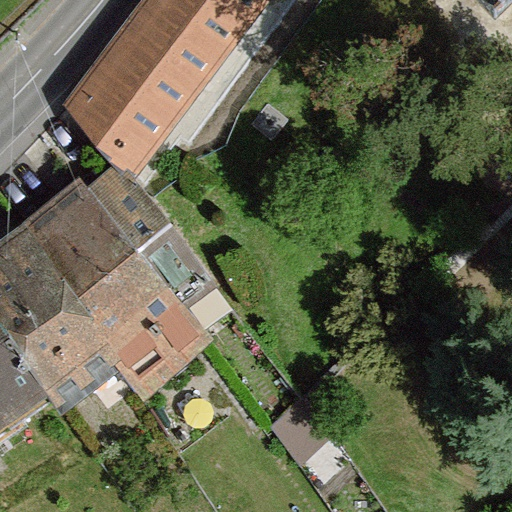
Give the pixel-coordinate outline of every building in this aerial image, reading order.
[(263,0),(152,0),(74,105),(125,167),(132,174),(263,0)] [(489,0),(498,8),(506,0),(489,0)] [(132,174),(125,167),(95,193),(184,306),(215,280),(132,174)] [(184,306),(95,193),(35,242),(114,354),(141,392),(206,333),(184,306)] [(114,354),(35,242),(0,266),(0,317),(57,398),(114,354)] [(57,398),(0,317),(0,444),(30,426),(25,419),(57,398)]
